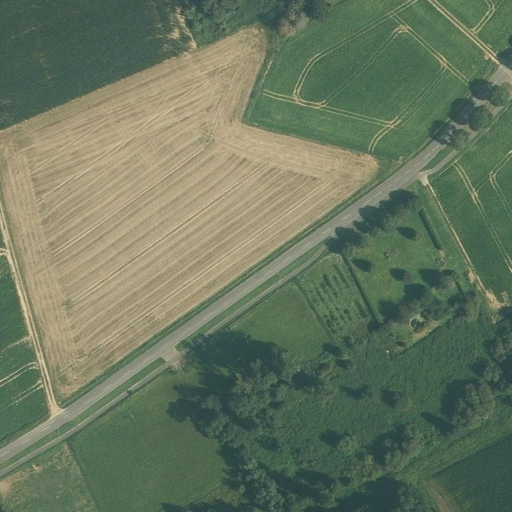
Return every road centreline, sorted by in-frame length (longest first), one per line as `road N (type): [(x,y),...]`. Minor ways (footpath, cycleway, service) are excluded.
road 1 (tertiary): [(0,455),(414,165),(511,63)]
road 2 (track): [(60,417),(0,212)]
